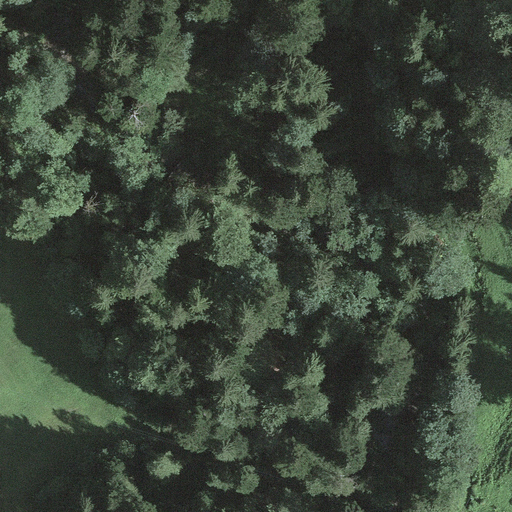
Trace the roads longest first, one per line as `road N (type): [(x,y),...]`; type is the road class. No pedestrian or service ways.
road 1 (track): [(344,0),(308,25),(184,74)]
road 2 (track): [(184,74),(103,68),(36,39)]
